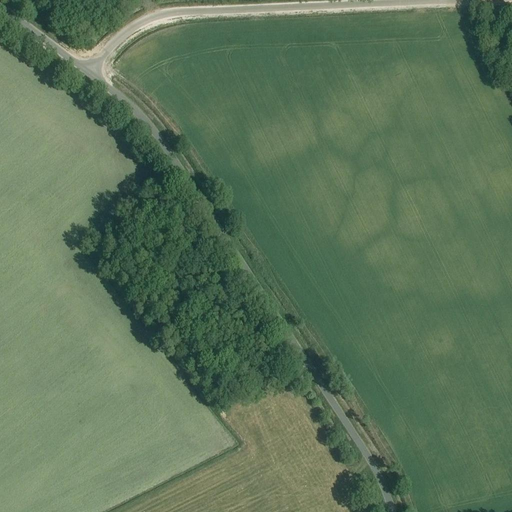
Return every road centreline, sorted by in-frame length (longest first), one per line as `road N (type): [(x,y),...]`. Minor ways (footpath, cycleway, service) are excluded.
road 1 (unclassified): [(391,511),(366,455),(148,125),(87,72)]
road 2 (unclassified): [(460,0),(178,12),(137,25),(87,72)]
